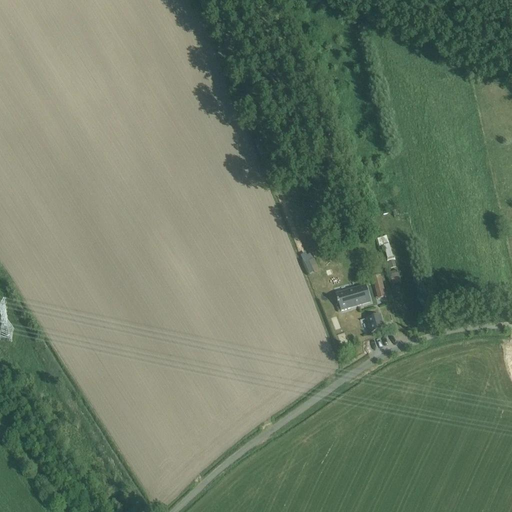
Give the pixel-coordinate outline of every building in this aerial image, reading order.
[(308,265),(312,273),(319,269),(314,261),(308,265)] [(398,271),(390,273),(393,285),(401,283),(399,274),(398,274),(398,271)] [(378,301),(387,299),(381,277),(373,280),(378,301)] [(376,307),(374,295),(365,296),(364,290),(336,294),(339,313),(376,307)] [(371,335),(384,331),(379,316),(366,321),(371,335)] [(365,321),(359,323),(362,334),(369,331),(365,321)] [(364,343),(373,340),(372,335),(363,338),(364,343)]
